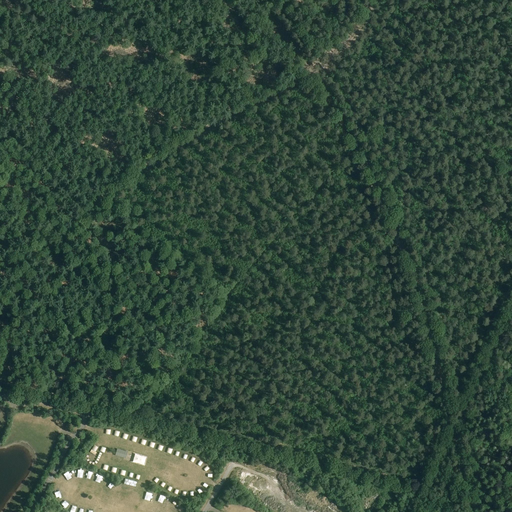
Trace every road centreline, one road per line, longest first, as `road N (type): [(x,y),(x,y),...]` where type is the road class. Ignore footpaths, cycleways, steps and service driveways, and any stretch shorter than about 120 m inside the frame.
road 1 (track): [(452,420),(420,478),(408,481),(0,383)]
road 2 (track): [(381,0),(320,65),(160,153),(0,273)]
road 3 (track): [(452,420),(391,210),(324,89),(257,0)]
road 4 (track): [(511,172),(441,119),(392,120),(356,141),(227,292)]
road 5 (track): [(227,292),(134,413)]
road 6 (track): [(87,208),(0,123)]
road 7 (track): [(452,420),(511,314)]
